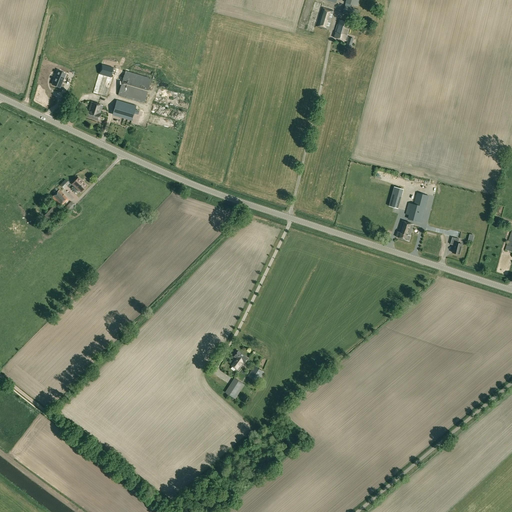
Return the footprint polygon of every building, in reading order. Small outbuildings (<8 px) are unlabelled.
[(343,13),(357,18),(360,10),(345,5),(343,13)] [(328,30),(334,10),(323,7),(317,26),(328,30)] [(351,48),(354,38),(347,36),(348,34),(351,23),(339,20),(336,32),(335,32),(334,37),(346,41),(348,41),(347,47),(351,48)] [(86,89),(92,61),(83,59),(76,93),(86,95),(87,89),(86,89)] [(115,68),(102,64),(99,73),(112,77),(115,68)] [(57,68),(54,79),(61,82),(65,71),(57,68)] [(121,80),(118,94),(144,100),(150,77),(133,73),(132,79),(129,78),(128,82),(121,80)] [(132,121),(133,118),(140,120),(143,111),(135,109),(136,105),(117,100),(112,115),(132,121)] [(100,114),(103,105),(91,102),(88,111),(87,111),(86,116),(99,120),(101,114),(100,114)] [(449,182),(456,183),(458,172),(458,173),(462,154),(458,153),(457,153),(456,157),(457,160),(454,161),(456,168),(458,169),(457,172),(451,174),(437,171),(435,183),(440,184),(441,179),(442,183),(445,184),(447,183),(450,184),(449,182)] [(87,186),(78,177),(72,184),(81,192),(87,186)] [(64,189),(70,183),(65,179),(60,184),(64,189)] [(457,184),(451,210),(461,212),(467,186),(457,184)] [(435,187),(428,222),(434,223),(435,220),(438,221),(441,205),(446,206),(447,199),(440,197),(442,190),(445,191),(446,190),(435,187)] [(61,206),(68,199),(59,190),(52,197),(61,206)] [(372,211),(378,196),(371,193),(366,209),(372,211)] [(429,195),(417,193),(414,204),(426,207),(429,195)] [(69,212),(76,205),(71,201),(64,208),(69,212)] [(414,204),(409,203),(406,214),(411,215),(410,220),(422,222),(426,207),(414,204)] [(60,211),(56,208),(54,205),(44,215),(50,221),(60,211)] [(394,230),(396,221),(381,217),(379,225),(382,226),(383,224),(387,225),(386,228),(394,230)] [(410,235),(414,224),(402,221),(398,232),(398,231),(396,237),(409,241),(411,236),(410,235)] [(460,254),(462,244),(458,243),(459,239),(452,237),(451,244),(454,245),(453,253),(460,254)] [(245,363),(244,363),(245,363),(248,358),(238,351),(234,356),(235,357),(238,359),(238,358),(245,363)] [(235,357),(230,364),(239,371),(244,363),(245,363),(238,358),(238,359),(235,357)] [(264,372),(255,366),(250,374),(259,380),(264,372)] [(227,393),(234,398),(243,384),(236,379),(227,393)]
